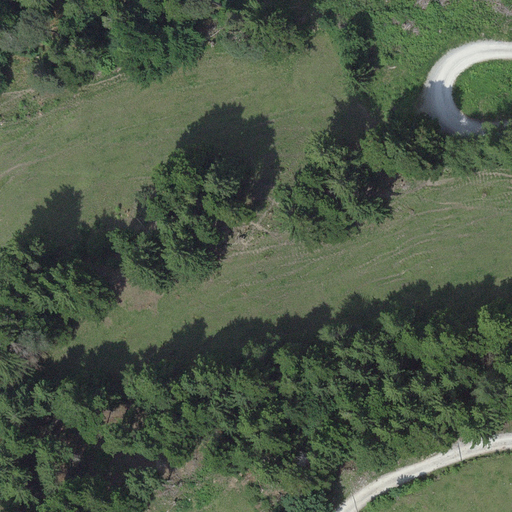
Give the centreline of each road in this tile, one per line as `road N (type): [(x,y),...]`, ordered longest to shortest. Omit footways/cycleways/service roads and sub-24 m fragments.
road 1 (track): [(511,52),(453,62),(439,86),(443,110),(465,127),(511,129)]
road 2 (track): [(511,444),(455,456),(366,493),(346,511)]
